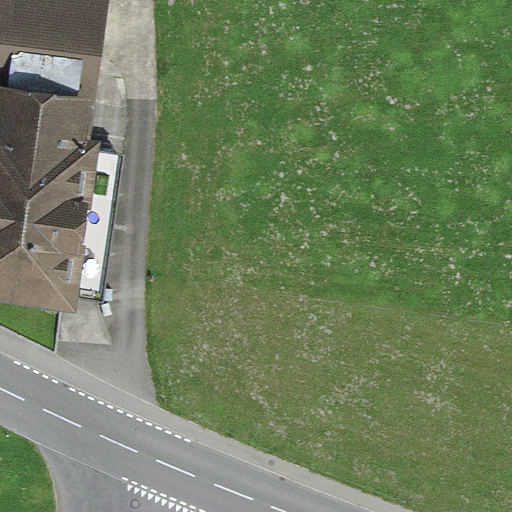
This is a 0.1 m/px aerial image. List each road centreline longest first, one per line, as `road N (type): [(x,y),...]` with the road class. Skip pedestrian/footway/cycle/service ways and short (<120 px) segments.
road 1 (primary): [(0,387),(145,455)]
road 2 (primary): [(145,455),(284,511)]
